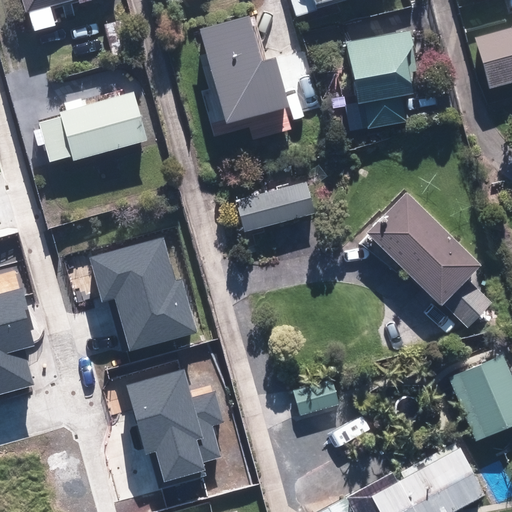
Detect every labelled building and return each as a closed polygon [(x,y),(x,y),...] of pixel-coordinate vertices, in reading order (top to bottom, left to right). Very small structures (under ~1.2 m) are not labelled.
[(26,0),(34,28),(63,21),(58,0),(59,0),(26,0)] [(285,27),(277,29),(271,4),(204,21),(229,119),(296,102),(284,57),(292,55),(285,27)] [(511,25),(478,34),(491,85),(511,79),(511,25)] [(424,87),(417,29),(348,38),(359,125),(409,119),(406,89),(424,87)] [(94,85),(98,99),(87,102),(86,96),(68,101),(70,107),(62,109),(63,113),(40,119),(42,126),(35,128),(39,143),(46,142),(51,160),(76,153),(77,157),(152,138),(139,88),(132,91),(128,77),(94,85)] [(316,207),(309,178),(240,196),(248,225),(316,207)] [(410,185),(358,237),(387,268),(400,256),(471,328),(497,302),(480,286),(477,270),(485,261),(410,185)] [(195,320),(172,235),(93,255),(101,284),(119,280),(134,336),(195,320)] [(511,420),(511,365),(507,352),(453,372),(476,434),(511,420)] [(333,377),(297,387),(303,409),(339,400),(333,377)] [(450,511),(489,492),(459,434),(310,510),(310,511),(450,511)]
